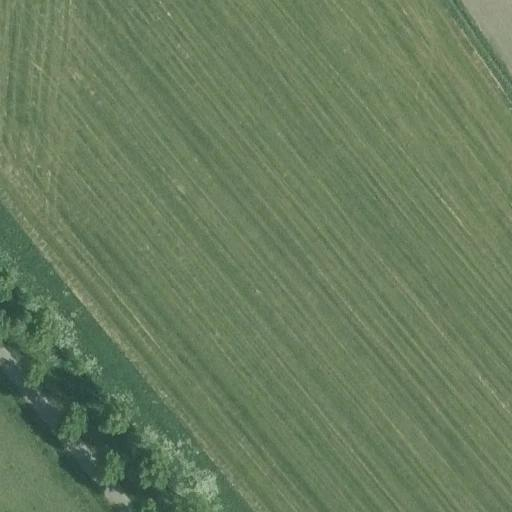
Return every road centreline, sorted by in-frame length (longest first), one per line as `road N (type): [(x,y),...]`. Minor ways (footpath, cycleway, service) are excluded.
road 1 (track): [(0,243),(222,511)]
road 2 (tertiary): [(130,511),(0,352)]
